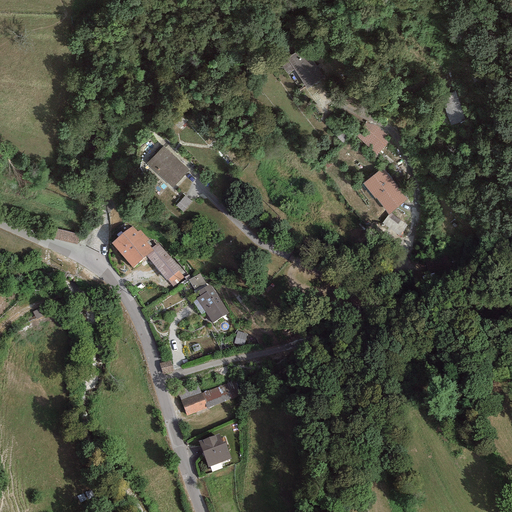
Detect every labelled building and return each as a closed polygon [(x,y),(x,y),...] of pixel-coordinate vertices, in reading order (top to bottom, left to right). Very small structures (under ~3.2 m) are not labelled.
[(294,70),(307,89),(324,78),(304,47),(279,62),(287,74),(294,70)] [(446,99),(443,100),(450,125),(464,120),(455,91),(445,94),(446,99)] [(378,127),(367,123),(355,134),(377,155),(391,139),(378,127)] [(348,138),(342,131),(336,137),(342,143),(348,138)] [(189,170),(163,146),(146,164),(172,188),(189,170)] [(408,199),(383,168),(364,184),(389,214),(391,213),(408,199)] [(191,201),(185,196),(176,206),(183,211),(191,201)] [(391,213),(389,214),(382,223),(399,236),(407,226),(391,213)] [(112,243),(132,268),(146,256),(154,251),(151,248),(146,242),(148,240),(140,230),(137,232),(132,226),(112,243)] [(79,234),(51,227),(49,236),(77,243),(79,234)] [(158,243),(151,248),(154,251),(146,256),(166,281),(167,280),(173,287),(187,276),(158,243)] [(198,292),(207,286),(199,273),(188,280),(195,293),(198,292)] [(196,298),(212,323),(228,313),(209,284),(207,286),(198,292),(200,296),(196,298)] [(247,334),(237,331),(234,344),(244,346),(247,334)] [(170,361),(159,364),(163,375),(173,372),(170,361)] [(234,379),(201,393),(207,408),(240,394),(234,379)] [(181,401),(201,393),(197,383),(177,390),(181,401)] [(207,408),(201,393),(181,401),(186,416),(207,408)] [(198,441),(208,467),(231,458),(224,441),(222,442),(219,434),(198,441)]
